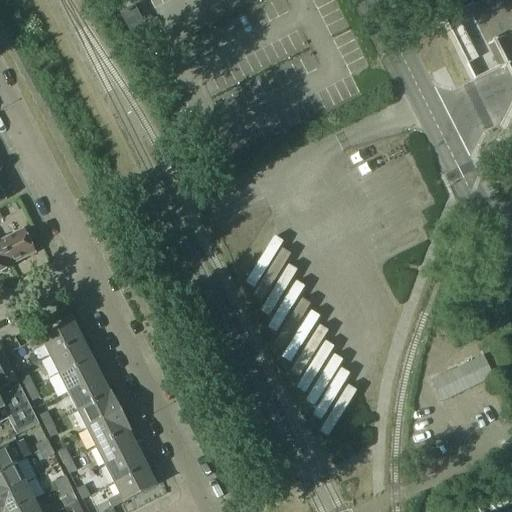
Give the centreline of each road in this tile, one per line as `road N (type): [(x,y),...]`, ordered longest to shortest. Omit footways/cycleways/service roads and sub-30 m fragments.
road 1 (unclassified): [(511,277),(377,0)]
road 2 (residential): [(205,505),(86,274)]
road 3 (residential): [(86,274),(0,97)]
